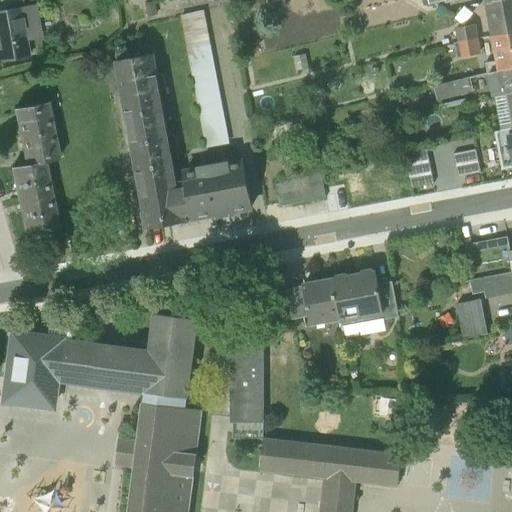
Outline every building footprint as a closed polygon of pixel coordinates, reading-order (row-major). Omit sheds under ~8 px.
[(22,0),(0,0),(0,5),(1,8),(23,4),(22,0)] [(511,0),(499,0),(487,2),(493,37),(511,33),(511,0)] [(0,61),(27,57),(25,40),(38,38),(33,6),(0,11),(0,61)] [(179,17),(203,142),(226,138),(202,11),(179,17)] [(457,29),(460,43),(477,40),(475,26),(457,29)] [(498,61),(500,71),(511,68),(511,33),(493,37),(498,61)] [(480,53),(477,40),(460,43),(462,57),(480,53)] [(117,61),(130,130),(165,123),(152,54),(117,61)] [(488,74),(490,74),(500,71),(498,61),(486,64),(488,74)] [(511,68),(500,71),(502,83),(506,83),(508,94),(511,93),(511,68)] [(498,96),(508,94),(506,83),(502,83),(500,71),(490,74),(494,97),(498,96)] [(434,87),(438,100),(474,91),(471,78),(434,87)] [(511,93),(508,94),(511,114),(511,122),(502,125),(504,130),(511,128),(511,93)] [(498,96),(502,125),(511,122),(511,114),(508,94),(498,96)] [(15,110),(21,138),(53,131),(47,103),(15,110)] [(175,176),(165,123),(130,130),(141,185),(158,182),(157,179),(175,176)] [(511,128),(504,130),(496,132),(503,168),(511,166),(511,128)] [(59,160),(53,131),(21,138),(26,165),(26,166),(44,162),(44,163),(59,160)] [(404,154),(407,165),(430,161),(427,149),(404,154)] [(454,154),(456,166),(478,161),(476,150),(454,154)] [(407,165),(409,177),(432,173),(430,161),(407,165)] [(481,173),(478,161),(456,166),(459,178),(481,173)] [(12,168),(19,203),(51,196),(44,163),(44,162),(26,166),(26,165),(12,168)] [(187,187),(177,189),(181,205),(183,205),(185,216),(193,215),(193,218),(217,214),(217,218),(229,215),(229,212),(252,207),(244,162),(228,165),(227,167),(228,167),(225,170),(205,174),(202,172),(201,172),(200,170),(185,173),(186,180),(187,187)] [(435,184),(432,173),(409,177),(412,189),(435,184)] [(277,185),(279,208),(325,199),(322,174),(277,185)] [(176,182),(175,176),(157,179),(158,182),(141,185),(146,212),(143,212),(147,230),(186,223),(185,216),(183,205),(181,205),(177,189),(176,182)] [(186,180),(176,182),(177,189),(187,187),(186,180)] [(58,229),(51,196),(19,203),(26,236),(58,229)] [(476,268),(511,261),(510,252),(511,252),(508,238),(459,247),(464,275),(477,273),(476,268)] [(377,273),(333,280),(341,319),(341,321),(383,313),(384,313),(379,285),(377,273)] [(511,273),(482,279),(485,292),(486,299),(511,294),(511,273)] [(474,295),(485,292),(482,279),(471,281),(474,295)] [(311,324),(341,319),(333,280),(304,286),(304,287),(309,313),(311,324)] [(383,313),(384,321),(399,318),(392,283),(379,285),(384,313),(383,313)] [(286,290),(292,320),(305,317),(304,314),(309,313),(304,287),(286,290)] [(458,304),(464,339),(488,334),(481,300),(458,304)] [(384,321),(383,313),(341,321),(344,336),(386,329),(384,321)] [(150,351),(61,340),(55,381),(146,393),(145,403),(182,408),(184,398),(187,398),(198,319),(155,314),(150,351)] [(0,402),(52,409),(55,381),(61,340),(61,338),(9,331),(0,401),(0,402)] [(231,423),(265,423),(265,334),(231,334),(231,423)] [(186,408),(182,408),(145,403),(144,403),(129,511),(188,511),(202,411),(186,408)] [(261,470),(326,478),(341,480),(356,481),(399,486),(402,456),(264,440),(261,470)] [(326,478),(322,511),(337,511),(341,480),(326,478)] [(337,511),(352,511),(356,481),(341,480),(337,511)]
